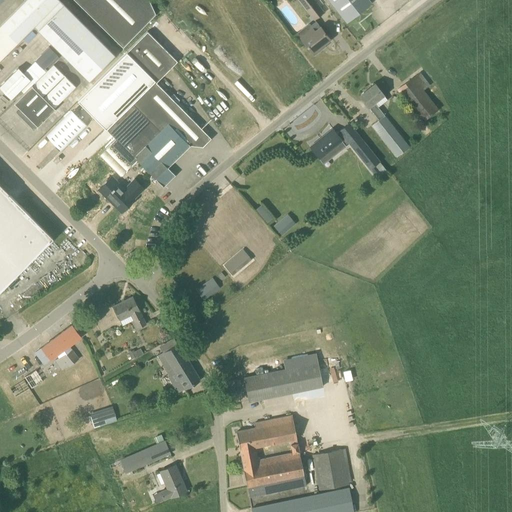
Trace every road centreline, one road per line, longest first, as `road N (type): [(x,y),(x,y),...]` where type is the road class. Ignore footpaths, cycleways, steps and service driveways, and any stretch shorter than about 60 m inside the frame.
road 1 (unclassified): [(143,283),(157,271),(171,219),(200,185),(434,0)]
road 2 (unclassified): [(223,511),(216,411),(205,377),(143,283)]
road 3 (unclassified): [(117,265),(0,146)]
road 4 (track): [(347,440),(511,417)]
road 5 (unclassified): [(0,355),(117,265)]
